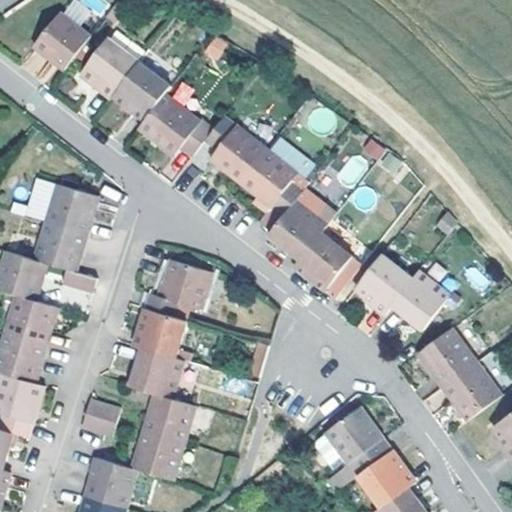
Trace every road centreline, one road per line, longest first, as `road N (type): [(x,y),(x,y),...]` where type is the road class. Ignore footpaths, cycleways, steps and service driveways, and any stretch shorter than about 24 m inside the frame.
road 1 (track): [(214,0),(289,42),(411,135),(511,253)]
road 2 (residential): [(38,511),(147,186)]
road 3 (residential): [(147,186),(299,300),(320,326)]
road 4 (residential): [(34,101),(147,186)]
road 5 (residential): [(354,354),(395,391),(442,458)]
road 6 (residential): [(320,326),(298,351),(306,374),(333,381),(354,354)]
